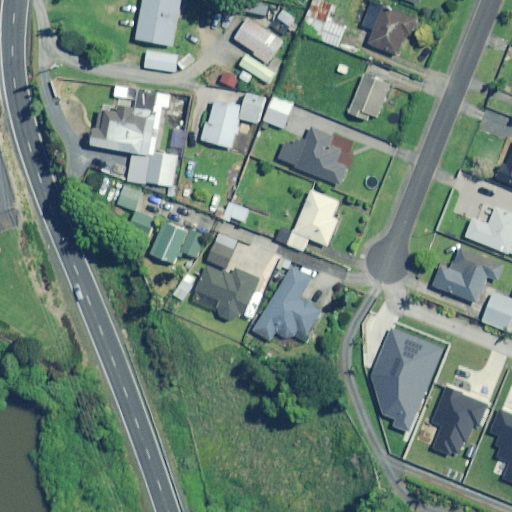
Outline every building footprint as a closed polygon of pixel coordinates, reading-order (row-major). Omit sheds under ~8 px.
[(181,0),(142,0),(135,39),(173,46),(181,0)] [(416,19),(373,3),(363,27),(373,31),(368,44),(397,55),(406,33),(410,35),(416,19)] [(283,42),(248,19),(235,39),(269,62),(283,42)] [(360,37),(318,19),(311,37),(353,55),(360,37)] [(177,56),(146,52),(144,68),(175,72),(177,56)] [(275,73),(246,55),(239,65),(268,83),(275,73)] [(390,84),(365,74),(349,113),(368,121),(371,114),(377,117),(390,84)] [(265,99),(249,94),(242,119),(258,124),(265,99)] [(294,103),(274,96),(265,122),(284,129),(294,103)] [(244,108),(215,100),(209,122),(206,121),(201,140),(232,149),(244,108)] [(156,113),(129,108),(128,113),(101,108),(98,127),(94,126),(91,145),(148,156),(156,113)] [(334,137),(311,128),(305,143),(297,140),(287,164),(341,186),(348,168),(336,164),(341,151),(330,147),(334,137)] [(178,157),(152,153),(151,159),(133,156),(129,179),(173,187),(178,157)] [(511,153),(507,165),(503,164),(497,179),(511,185),(511,153)] [(143,192),(123,187),(118,204),(138,210),(143,192)] [(339,202),(311,190),(288,245),(303,251),(309,238),(327,246),(339,219),(333,217),(339,202)] [(511,248),(511,213),(496,207),(490,224),(474,218),(466,237),(510,254),(511,248)] [(156,220),(138,213),(130,232),(148,239),(156,220)] [(205,238),(165,222),(152,255),(177,264),(182,252),(197,258),(205,238)] [(238,242),(217,234),(206,261),(227,269),(238,242)] [(505,265),(460,247),(452,269),(442,265),(433,286),(478,304),(489,277),(498,281),(505,265)] [(313,277),(292,265),(254,331),(271,341),(277,332),(287,338),(295,337),(304,342),(322,311),(300,298),(313,277)] [(221,302),(219,308),(220,317),(231,321),(240,317),(245,311),(259,279),(236,269),(232,277),(207,266),(197,291),(221,302)] [(511,320),(511,299),(493,292),(482,322),(508,332),(511,320)] [(445,349),(392,327),(372,375),(384,415),(396,420),(394,426),(410,433),(445,349)] [(464,392),(447,386),(433,423),(442,427),(434,449),(452,456),(453,453),(460,455),(465,443),(468,444),(475,426),(480,428),(489,405),(463,394),(464,392)] [(511,482),(511,413),(500,408),(490,433),(500,436),(496,446),(501,448),(498,457),(510,462),(504,480),(511,482)]
